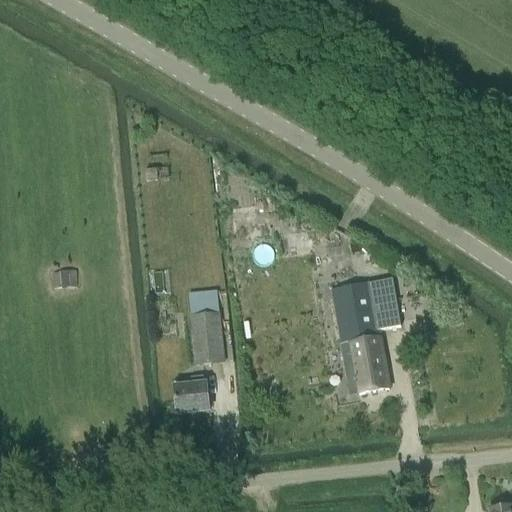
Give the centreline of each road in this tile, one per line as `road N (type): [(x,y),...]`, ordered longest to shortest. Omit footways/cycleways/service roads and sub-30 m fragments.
road 1 (unclassified): [(511,273),(57,0)]
road 2 (unclassified): [(18,511),(511,462)]
